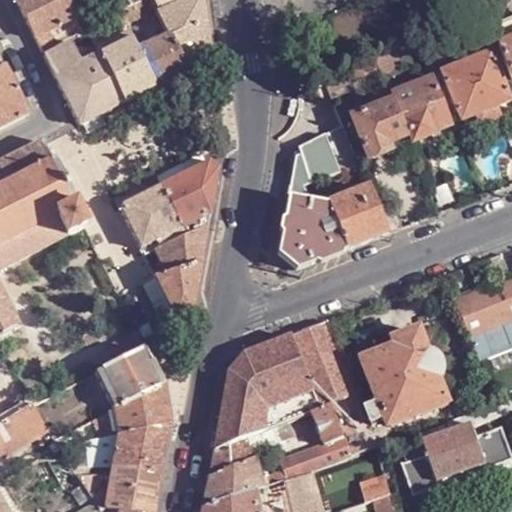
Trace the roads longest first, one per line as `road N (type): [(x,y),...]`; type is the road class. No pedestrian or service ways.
road 1 (tertiary): [(511,222),(255,314),(222,311)]
road 2 (tertiary): [(222,311),(250,162),(248,36)]
road 3 (tertiary): [(179,511),(222,311)]
road 4 (residential): [(0,143),(53,114),(0,7)]
